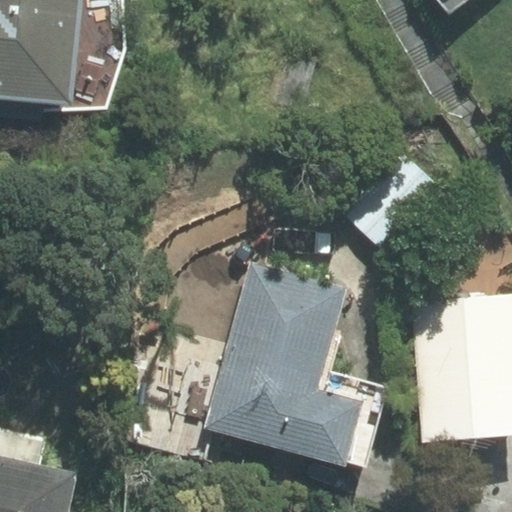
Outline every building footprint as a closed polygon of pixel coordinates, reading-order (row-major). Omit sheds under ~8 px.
[(0,0),(0,123),(75,130),(88,0),(0,0)] [(305,111),(318,48),(264,37),(251,100),(305,111)] [(408,154),(347,216),(386,254),(447,192),(408,154)] [(206,434),(352,477),(371,411),(322,396),(351,295),(255,266),(206,434)] [(511,299),(415,308),(426,448),(511,441),(511,299)] [(75,511),(83,476),(0,458),(0,511),(75,511)]
